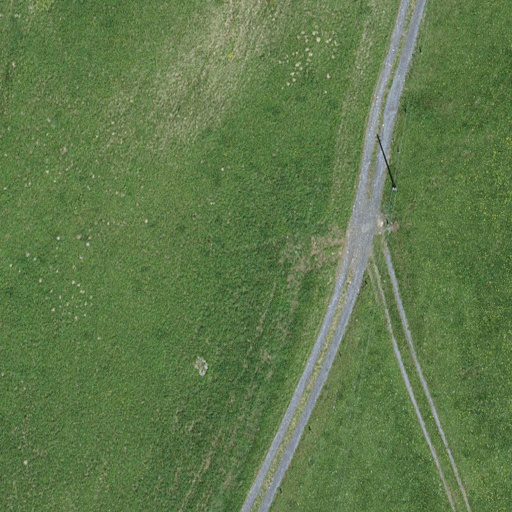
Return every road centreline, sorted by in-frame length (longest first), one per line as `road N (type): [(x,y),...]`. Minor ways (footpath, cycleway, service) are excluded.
road 1 (track): [(251,511),(331,341),(411,0)]
road 2 (track): [(366,216),(422,414),(461,511)]
